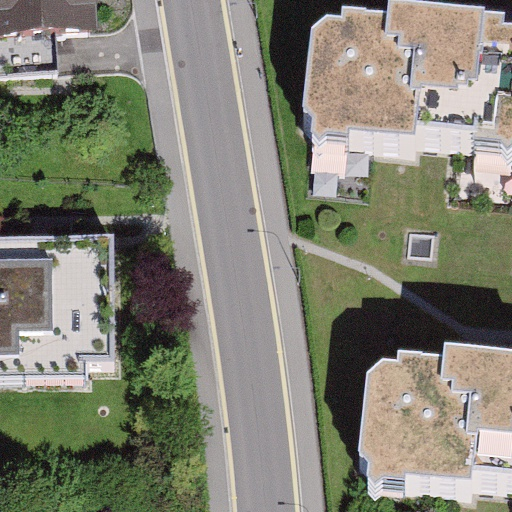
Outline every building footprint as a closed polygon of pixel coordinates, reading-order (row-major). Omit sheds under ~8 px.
[(67,95),(64,53),(108,50),(104,0),(0,0),(0,85),(1,100),(67,95)] [(424,164),(484,169),(484,161),(496,161),(504,96),(486,94),(511,65),(511,44),(399,41),(398,49),(357,47),(356,58),(338,57),(321,70),(312,140),(322,155),(323,172),(424,178),(424,164)] [(511,77),(503,93),(511,94),(511,157),(511,162),(500,160),(499,179),(511,181),(511,77)] [(114,261),(0,263),(0,410),(86,409),(85,389),(117,388),(114,261)] [(511,377),(442,369),(438,380),(394,376),(392,384),(378,384),(366,395),(355,474),(366,485),(360,499),(373,510),(382,502),(400,507),(469,509),(470,493),(511,496),(511,377)]
